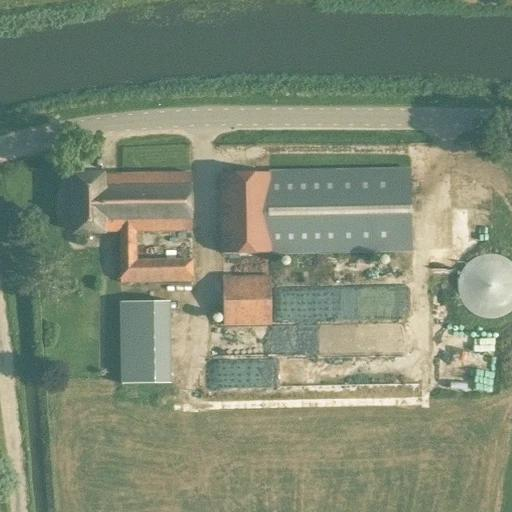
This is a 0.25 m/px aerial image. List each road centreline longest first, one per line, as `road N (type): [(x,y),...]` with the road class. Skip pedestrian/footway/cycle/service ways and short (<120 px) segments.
road 1 (tertiary): [(0,151),(94,128),(228,117),(511,122)]
road 2 (track): [(18,511),(0,337)]
